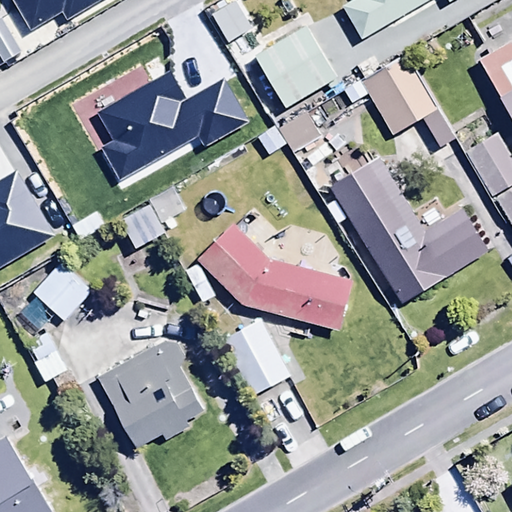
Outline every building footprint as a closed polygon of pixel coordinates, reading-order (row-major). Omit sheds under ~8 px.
[(3,0),(25,35),(59,15),(63,22),(99,0),(3,0)] [(348,0),(341,4),(359,40),(437,0),(442,0),(446,6),(458,0),(348,0)] [(250,33),(234,3),(210,17),(225,46),(250,33)] [(336,79),(304,28),(253,60),(285,111),(336,79)] [(511,41),(475,64),(511,126),(511,41)] [(358,82),(387,137),(436,111),(407,56),(358,82)] [(246,125),(219,79),(183,100),(166,72),(93,115),(109,142),(98,149),(117,180),(191,137),(199,152),(246,125)] [(511,163),(495,134),(461,155),(511,239),(511,163)] [(483,250),(461,213),(423,236),(378,161),(331,189),(398,302),(483,250)] [(230,224),(193,261),(238,307),(335,333),(346,283),(265,262),(230,224)] [(92,292),(55,262),(27,297),(64,327),(92,292)] [(218,341),(246,400),(286,382),(258,322),(218,341)] [(171,339),(97,382),(134,446),(157,433),(164,444),(191,429),(186,421),(201,413),(177,371),(186,366),(171,339)] [(46,511),(1,437),(0,437),(0,511),(46,511)]
